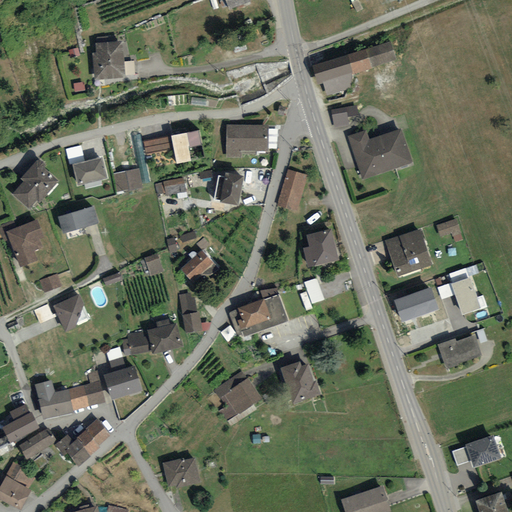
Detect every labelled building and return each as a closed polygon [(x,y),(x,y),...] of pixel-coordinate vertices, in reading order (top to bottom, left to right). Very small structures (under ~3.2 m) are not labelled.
[(225,0),(230,9),(250,0),(225,0)] [(95,51),(91,52),(94,79),(127,75),(123,38),(94,41),(95,51)] [(390,39),(312,64),(318,82),(323,81),(327,95),(351,87),(352,72),(396,59),(390,39)] [(356,104),(331,108),(334,127),(349,125),(347,116),(358,114),(356,104)] [(269,124),(226,123),(225,157),(241,157),(241,150),(268,150),(269,124)] [(365,128),(347,134),(362,178),(413,161),(402,127),(369,138),(365,128)] [(198,128),(171,133),(177,162),(204,156),(198,128)] [(146,142),(148,153),(155,152),(153,141),(146,142)] [(101,157),(72,164),(77,184),(106,177),(101,157)] [(37,158),(35,159),(20,177),(23,179),(11,193),(28,207),(36,198),(39,201),(58,178),(44,167),(45,164),(44,161),(43,159),(40,158),(37,158)] [(138,168),(113,173),(117,191),(141,187),(138,168)] [(307,174),(287,168),(276,204),(296,210),(307,174)] [(243,172),(225,169),(220,200),(238,203),(243,172)] [(183,176),(163,181),(166,195),(186,190),(183,176)] [(92,204),(57,215),(63,232),(98,221),(92,204)] [(13,220),(0,224),(0,231),(4,241),(10,239),(20,265),(37,259),(34,249),(42,246),(39,237),(44,236),(37,217),(16,226),(13,220)] [(456,218),(436,225),(440,236),(459,229),(456,218)] [(331,227),(306,233),(309,245),(303,246),(307,265),(339,258),(331,227)] [(420,229),(386,241),(398,275),(432,263),(420,229)] [(174,238),(167,239),(170,253),(177,251),(174,238)] [(213,262),(201,248),(179,269),(191,282),(213,262)] [(157,253),(144,258),(150,275),(163,271),(157,253)] [(120,270),(102,277),(105,285),(123,278),(120,270)] [(58,273),(39,279),(43,291),(62,285),(58,273)] [(470,275),(450,282),(461,313),(481,307),(470,275)] [(320,278),(307,282),(313,304),(326,301),(320,278)] [(430,285),(394,298),(402,320),(438,307),(430,285)] [(84,303),(79,292),(52,304),(64,331),(76,326),(84,303)] [(190,292),(179,295),(186,332),(202,329),(199,310),(197,310),(194,296),(191,297),(190,292)] [(278,295),(230,313),(238,334),(241,332),(243,337),(288,320),(278,295)] [(143,330),(127,333),(132,354),(151,350),(152,352),(181,345),(176,322),(169,324),(168,318),(155,321),(156,326),(147,328),(148,335),(144,336),(143,330)] [(229,342),(238,336),(232,327),(223,333),(229,342)] [(454,337),(437,343),(446,368),(482,355),(475,333),(455,340),(454,337)] [(108,351),(112,366),(124,363),(121,348),(108,351)] [(291,401),(319,391),(309,361),(301,364),(299,359),(279,366),(291,401)] [(134,364),(104,374),(111,397),(141,388),(134,364)] [(242,369),(215,390),(226,405),(218,411),(227,423),(262,396),(242,369)] [(89,382),(69,388),(74,409),(105,400),(97,370),(87,373),(89,382)] [(51,379),(34,383),(42,417),(74,409),(69,388),(54,391),(51,379)] [(11,419),(0,425),(4,433),(0,435),(0,452),(11,446),(8,440),(39,423),(26,401),(7,411),(11,419)] [(73,439),(67,432),(54,443),(64,454),(67,451),(77,462),(109,434),(96,419),(73,439)] [(56,439),(48,426),(19,443),(27,456),(56,439)] [(493,433),(465,443),(466,445),(451,450),(457,466),(471,460),(473,466),(502,456),(493,433)] [(182,458),(162,463),(167,486),(175,484),(176,487),(200,481),(194,458),(182,461),(182,458)] [(30,470),(13,461),(0,483),(0,497),(20,508),(31,488),(29,487),(34,477),(28,474),(30,470)] [(382,484),(338,498),(342,511),(389,511),(391,511),(382,484)] [(508,511),(501,490),(475,499),(479,511),(508,511)]
